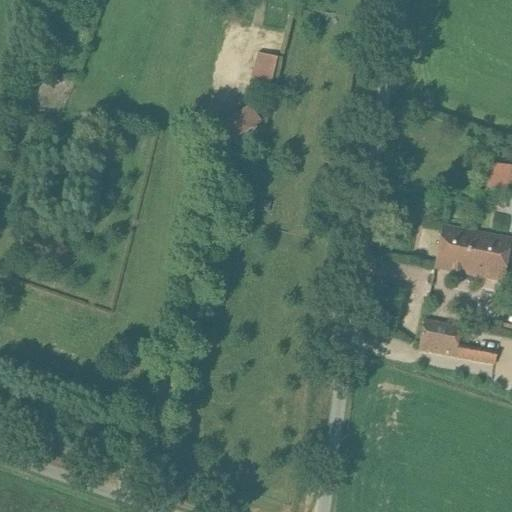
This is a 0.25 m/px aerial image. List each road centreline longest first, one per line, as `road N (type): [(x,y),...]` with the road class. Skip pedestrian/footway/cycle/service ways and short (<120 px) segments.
road 1 (unclassified): [(324,511),(393,0)]
road 2 (track): [(229,36),(203,139),(217,184),(159,415),(138,431),(114,488)]
road 3 (unclassified): [(174,511),(0,443)]
